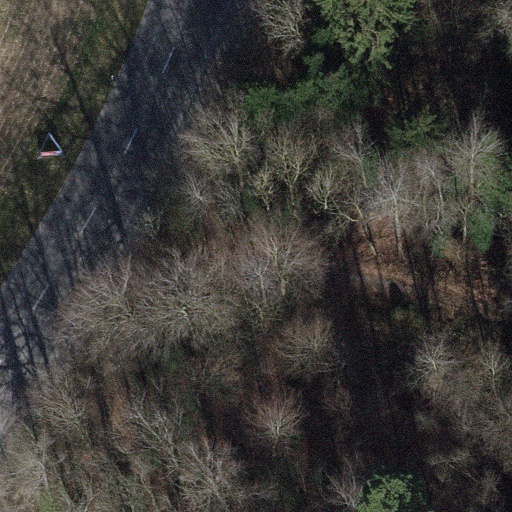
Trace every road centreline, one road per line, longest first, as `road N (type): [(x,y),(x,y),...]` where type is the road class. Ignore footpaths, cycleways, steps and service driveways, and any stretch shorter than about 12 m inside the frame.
road 1 (track): [(511,313),(265,269),(190,291),(60,441),(11,458),(0,451)]
road 2 (tertiary): [(0,376),(100,225),(172,78),(199,0)]
